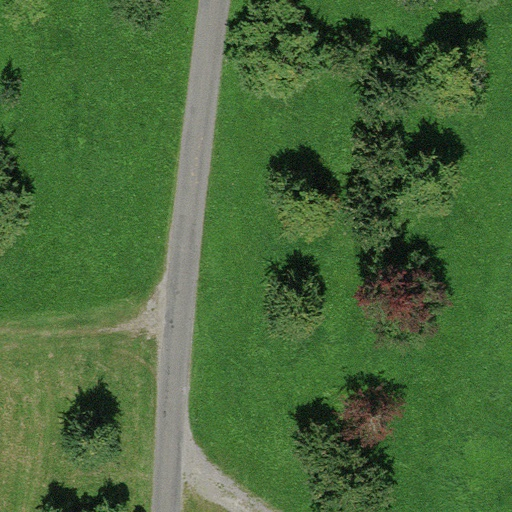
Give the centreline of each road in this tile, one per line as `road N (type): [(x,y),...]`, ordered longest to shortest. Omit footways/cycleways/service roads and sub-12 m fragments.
road 1 (unclassified): [(170,511),(188,257),(219,0)]
road 2 (track): [(0,331),(127,322),(185,304)]
